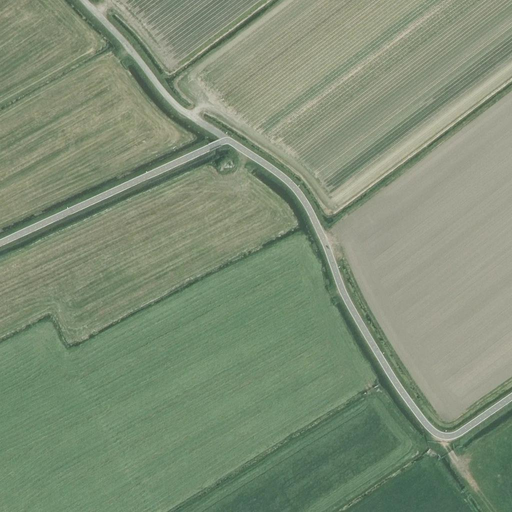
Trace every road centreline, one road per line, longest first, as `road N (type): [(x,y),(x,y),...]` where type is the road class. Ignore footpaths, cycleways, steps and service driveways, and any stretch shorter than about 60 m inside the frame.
road 1 (unclassified): [(226,139),(292,189),(344,299),(429,429),(450,436),(511,396)]
road 2 (unclassified): [(226,139),(176,105),(84,0)]
